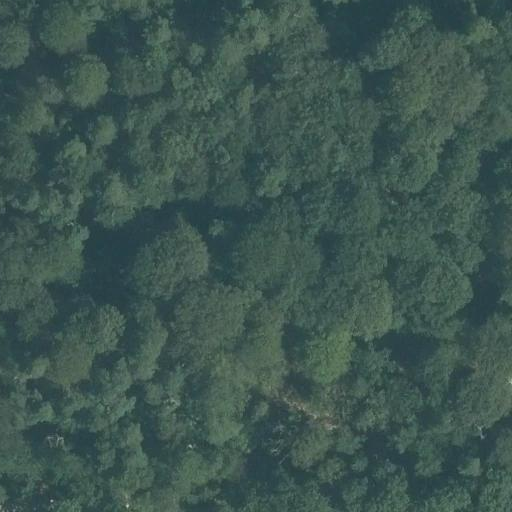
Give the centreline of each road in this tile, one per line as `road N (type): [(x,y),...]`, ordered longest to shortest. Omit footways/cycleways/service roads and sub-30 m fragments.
road 1 (track): [(8,0),(59,30),(69,76),(61,100),(0,176)]
road 2 (track): [(148,511),(20,506)]
